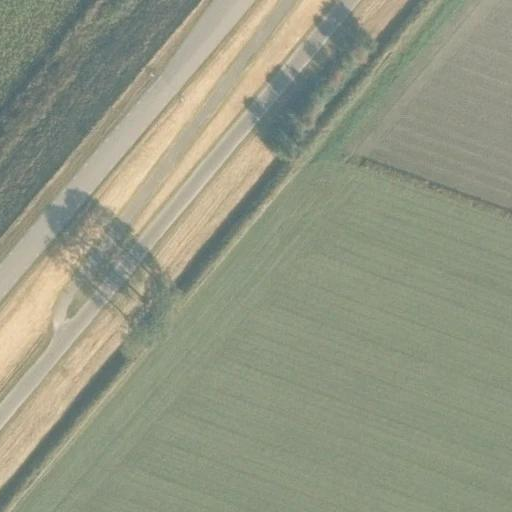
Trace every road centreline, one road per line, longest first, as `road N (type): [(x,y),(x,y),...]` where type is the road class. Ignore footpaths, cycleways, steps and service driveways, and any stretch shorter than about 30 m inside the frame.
road 1 (unclassified): [(0,416),(348,0)]
road 2 (tertiary): [(0,282),(233,0)]
